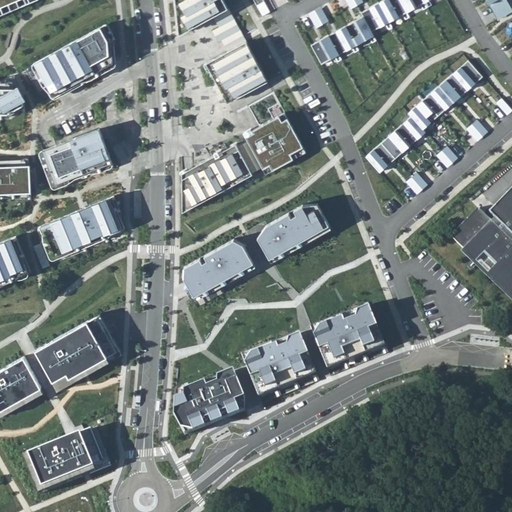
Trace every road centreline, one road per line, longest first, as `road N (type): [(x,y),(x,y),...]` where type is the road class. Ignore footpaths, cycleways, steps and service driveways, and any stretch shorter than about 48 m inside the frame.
road 1 (residential): [(165,497),(335,396),(428,358)]
road 2 (residential): [(158,160),(161,250),(143,454)]
road 3 (residential): [(314,0),(282,16),(381,231)]
road 4 (residential): [(381,231),(511,120)]
road 5 (residential): [(381,231),(428,358)]
road 6 (residential): [(152,60),(34,121)]
